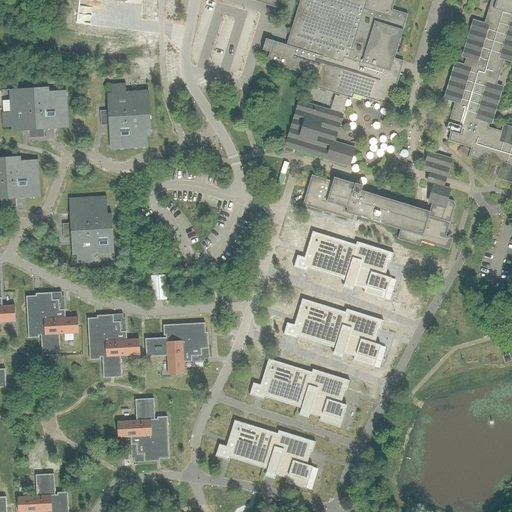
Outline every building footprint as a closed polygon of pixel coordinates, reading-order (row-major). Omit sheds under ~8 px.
[(365,0),(365,3),(356,0),(261,0),(277,5),(278,5),(279,0),(300,0),(298,8),(290,34),(288,40),(287,45),(273,41),(270,52),(267,62),(317,77),(314,87),(340,94),(339,97),(335,95),(331,107),(331,110),(342,113),(347,97),(352,98),(354,94),(366,97),(390,105),(399,74),(390,71),(394,59),(403,30),(408,15),(391,10),(394,0),(365,0)] [(448,128),(445,140),(468,147),(465,156),(481,161),(491,164),(492,161),(498,163),(494,175),(497,176),(511,180),(511,129),(503,127),(502,131),(488,127),(489,123),(490,123),(491,121),(492,116),(502,86),(497,84),(500,76),(504,60),(511,62),(511,0),(496,0),(494,8),(489,7),(486,17),(488,18),(487,24),(475,20),(464,58),(466,58),(464,64),(457,62),(446,100),(449,101),(457,103),(455,109),(453,109),(449,121),(453,122),(451,128),(448,128)] [(270,52),(273,41),(266,39),(262,50),(270,52)] [(111,93),(107,94),(107,104),(111,104),(111,110),(100,111),(101,126),(109,125),(110,150),(148,147),(147,130),(151,130),(148,91),(126,92),(125,84),(111,85),(111,93)] [(12,127),(12,131),(23,131),(22,127),(29,127),(30,138),(44,137),(44,129),(68,128),(66,90),(49,91),(49,87),(9,89),(11,112),(2,112),(3,127),(12,127)] [(317,157),(319,158),(324,159),(327,160),(348,166),(348,167),(353,152),(354,147),(352,146),(334,141),(338,126),(342,113),(331,110),(306,102),(300,100),(285,147),(293,150),(295,150),(296,151),(317,157)] [(429,152),(426,162),(431,163),(428,172),(445,178),(451,158),(429,152)] [(0,196),(1,196),(1,208),(16,207),(16,199),(30,198),(40,197),(38,160),(20,161),(20,157),(0,157),(0,196)] [(312,176),(303,205),(331,213),(336,215),(348,218),(353,220),(354,215),(357,216),(401,229),(398,239),(420,246),(421,241),(449,249),(452,239),(451,238),(445,237),(449,224),(455,205),(453,201),(446,199),(449,188),(435,183),(429,203),(436,205),(434,213),(429,211),(428,216),(415,212),(416,207),(361,191),(362,188),(363,185),(355,183),(353,188),(333,182),(321,178),(312,176)] [(77,263),(92,262),(91,254),(114,253),(112,214),(107,214),(107,205),(106,196),(69,199),(69,209),(70,223),(63,224),(63,227),(63,238),(75,238),(75,244),(72,245),(72,255),(77,254),(77,263)] [(297,255),(294,267),(301,270),(307,272),(308,269),(345,281),(345,283),(353,285),(354,285),(365,289),(364,293),(375,297),(378,290),(381,291),(386,292),(389,283),(390,278),(384,276),(387,268),(389,262),(391,263),(394,253),(357,242),(356,245),(324,236),(322,235),(313,232),(307,251),(313,253),(311,259),(304,257),(297,255)] [(166,274),(150,274),(152,299),(156,300),(162,300),(167,299),(166,274)] [(78,328),(78,317),(65,317),(65,309),(59,310),(59,302),(62,302),(61,292),(41,293),(41,296),(40,296),(36,296),(26,296),(28,338),(39,337),(39,335),(41,335),(42,356),(61,355),(59,334),(63,334),(74,333),(79,333),(78,328)] [(15,316),(15,305),(2,306),(2,298),(0,297),(0,322),(11,322),(16,322),(15,316)] [(287,323),(283,335),(290,337),(297,339),(298,337),(335,348),(334,350),(343,353),(355,356),(353,361),(365,364),(367,357),(371,358),(376,359),(378,350),(379,350),(380,345),(374,343),(376,336),(378,329),(380,330),(383,320),(346,309),(345,313),(314,303),(312,302),(302,299),(296,319),(302,321),(300,327),(294,325),(287,323)] [(140,350),(139,339),(127,339),(126,331),(121,332),(120,324),(123,324),(123,314),(102,315),(103,318),(101,318),(97,318),(88,318),(89,360),(100,359),(100,357),(102,357),(103,378),(111,378),(114,377),(122,377),(121,356),(129,356),(135,355),(140,355),(140,350)] [(209,358),(208,338),(205,338),(205,337),(205,332),(205,323),(163,325),(164,336),(166,335),(166,338),(145,339),(146,349),(146,357),(167,356),(167,360),(168,370),(168,375),(173,375),(185,374),(184,362),(192,362),(192,356),(199,356),(199,359),(209,358)] [(253,383),(249,395),(263,399),(264,397),(301,408),(300,410),(310,413),(321,416),(320,421),(331,424),(334,417),(342,420),(346,406),(340,404),(344,390),(347,391),(350,381),(313,369),(312,373),(269,359),(263,379),(269,381),(267,387),(253,383)] [(170,458),(168,416),(157,417),(157,419),(155,419),(154,398),(146,399),(142,399),(135,399),(136,420),(132,420),(122,421),(117,421),(117,427),(118,438),(130,437),(131,445),(132,445),(136,445),(137,453),(134,453),(134,456),(134,462),(155,461),(155,459),(157,459),(159,459),(170,458)] [(219,444),(215,456),(229,460),(230,458),(267,469),(266,471),(276,474),(287,478),(286,482),(297,486),(300,478),(308,481),(312,467),(306,465),(310,451),(313,451),(315,442),(279,430),(277,434),(235,421),(229,440),(234,442),(233,448),(219,444)] [(23,497),(23,502),(18,502),(18,511),(68,511),(67,492),(57,492),(57,495),(55,495),(54,474),(36,475),(36,485),(37,496),(31,496),(23,497)]
